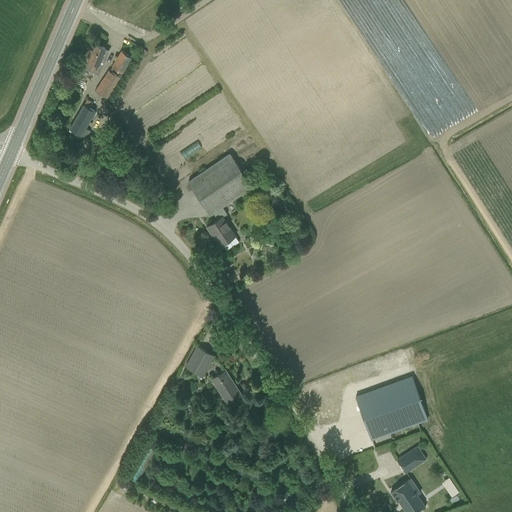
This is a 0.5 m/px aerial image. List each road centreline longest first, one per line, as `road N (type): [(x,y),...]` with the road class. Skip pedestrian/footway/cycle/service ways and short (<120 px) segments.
road 1 (unclassified): [(357,511),(159,220),(10,153)]
road 2 (primary): [(10,153),(76,0)]
road 3 (track): [(204,0),(136,40),(114,38),(72,8)]
